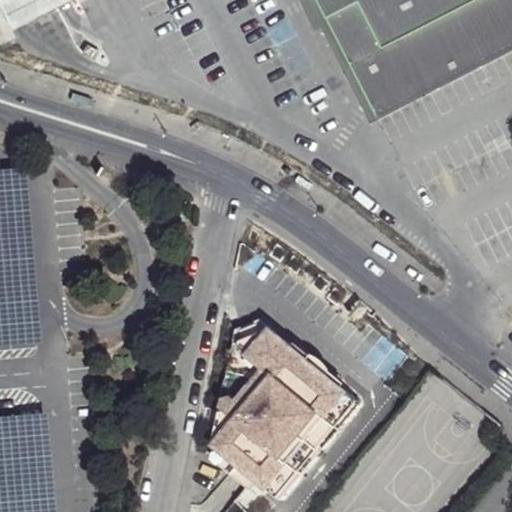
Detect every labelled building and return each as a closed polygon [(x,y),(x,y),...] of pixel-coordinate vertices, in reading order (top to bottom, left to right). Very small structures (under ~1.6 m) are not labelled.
[(61,1),(62,0),(0,0),(0,2),(11,25),(34,14),(55,4),(61,1)] [(363,111),(372,108),(316,0),(298,0),(310,23),(316,20),(363,111)] [(511,0),(316,0),(372,108),(511,35),(511,0)] [(86,43),(81,51),(91,57),(96,49),(86,43)] [(26,164),(0,166),(0,342),(41,339),(26,164)] [(225,321),(223,331),(257,316),(249,310),(225,321)] [(257,316),(223,331),(209,401),(215,418),(202,433),(208,438),(249,471),(272,489),(350,391),(257,316)] [(215,418),(209,401),(202,433),(215,418)] [(55,511),(47,410),(0,414),(0,511),(55,511)] [(241,481),(249,471),(208,438),(201,448),(241,481)]
